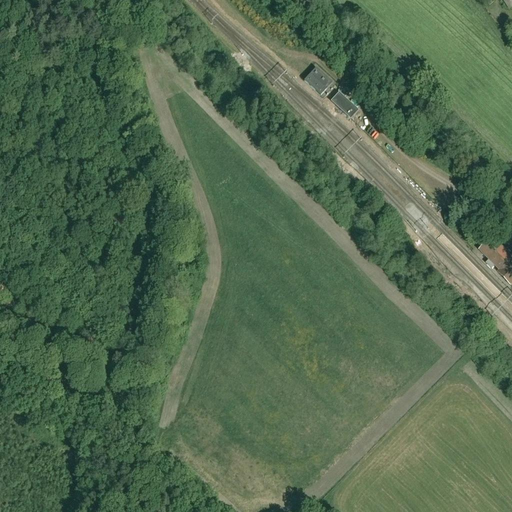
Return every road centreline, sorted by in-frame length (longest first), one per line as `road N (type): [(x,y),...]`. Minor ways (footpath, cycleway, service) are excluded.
road 1 (track): [(0,376),(192,511)]
road 2 (track): [(492,220),(406,154),(341,90)]
